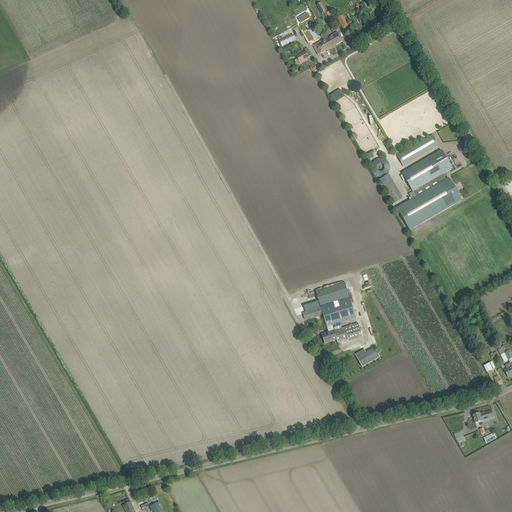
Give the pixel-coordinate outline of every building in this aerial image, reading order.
[(321,3),(317,5),(321,12),(322,14),(326,12),(323,6),(321,3)] [(305,10),(296,15),(300,22),(301,23),(310,18),(309,16),(305,10)] [(283,47),(296,40),(292,32),(279,39),(283,47)] [(332,47),(342,42),(337,33),(330,37),(331,38),(328,40),(332,47)] [(317,47),(321,54),(332,47),(328,40),(325,35),(324,35),(327,39),(314,46),(315,48),(317,47)] [(304,50),(306,52),(296,57),(300,63),(309,58),(312,57),(311,55),(307,48),(304,50)] [(403,167),(434,148),(439,146),(433,136),(397,156),(403,167)] [(444,174),(452,169),(442,151),(402,174),(413,192),(414,192),(444,174)] [(397,209),(410,231),(462,201),(449,178),(447,179),(444,174),(414,192),(417,197),(397,209)] [(402,198),(389,175),(378,181),(381,187),(383,185),(393,204),(402,198)] [(345,283),(316,292),(318,297),(321,306),(349,297),(347,288),(345,283)] [(356,318),(350,298),(303,313),(305,321),(323,315),(329,333),(322,335),(324,344),(336,340),(337,343),(348,340),(348,342),(363,338),(358,323),(342,329),(340,323),(356,318)] [(363,350),(358,342),(343,351),(347,359),(355,354),(363,350)] [(499,349),(498,350),(501,355),(504,363),(508,361),(501,346),(498,347),(499,349)] [(366,353),(357,358),(362,367),(380,357),(374,348),(366,353)] [(357,358),(366,353),(364,349),(363,350),(355,355),(357,358)] [(487,373),(495,368),(492,362),(484,366),(487,373)] [(498,386),(502,383),(500,378),(498,375),(494,378),(496,380),(495,381),(498,386)] [(493,417),(492,411),(480,415),(480,413),(473,416),(475,423),(482,421),(493,417)] [(456,439),(458,442),(462,441),(461,437),(460,434),(461,434),(460,430),(453,432),(456,439)] [(486,444),(496,439),(493,433),(483,438),(486,444)] [(125,511),(134,511),(132,507),(130,502),(123,506),(125,510),(125,511)] [(157,503),(151,506),(154,511),(160,511),(161,511),(157,503)]
